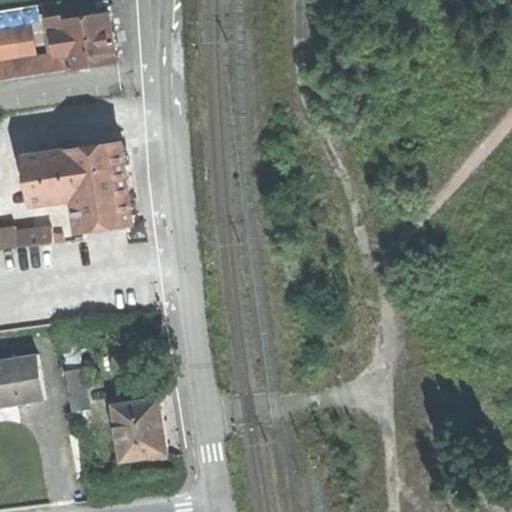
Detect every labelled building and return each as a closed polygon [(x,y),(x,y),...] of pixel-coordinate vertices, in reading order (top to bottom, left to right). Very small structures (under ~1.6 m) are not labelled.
[(66,0),(59,1),(62,16),(65,15),(66,19),(71,18),(68,0),(66,0)] [(68,0),(71,18),(116,11),(113,0),(68,0)] [(71,18),(66,19),(68,29),(71,51),(74,68),(124,60),(120,38),(116,11),(71,18)] [(50,31),(55,31),(68,29),(66,19),(65,15),(62,16),(48,18),(50,31)] [(0,56),(42,50),(39,28),(0,34),(0,56)] [(55,31),(59,53),(71,51),(68,29),(55,31)] [(0,80),(74,68),(71,51),(59,53),(0,62),(0,80)] [(118,138),(91,142),(98,189),(80,192),(85,226),(132,219),(139,209),(135,176),(131,147),(118,138)] [(91,142),(33,150),(40,198),(80,192),(98,189),(91,142)] [(5,223),(8,246),(26,243),(24,226),(23,220),(5,223)] [(56,221),(24,226),(26,243),(59,239),(57,228),(56,221)] [(73,226),(57,228),(59,239),(75,236),(73,226)] [(0,404),(11,403),(52,396),(45,350),(0,356),(0,404)] [(66,371),(73,410),(88,408),(81,368),(66,371)] [(166,397),(159,398),(160,407),(167,406),(166,397)] [(115,403),(122,458),(166,452),(163,425),(160,407),(159,398),(115,403)]
